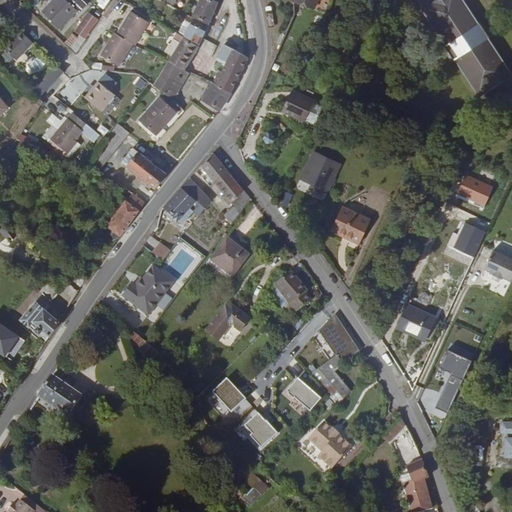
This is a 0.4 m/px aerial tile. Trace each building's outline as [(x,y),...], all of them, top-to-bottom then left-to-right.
[(87,4),(82,0),(75,0),(71,6),(64,0),(58,0),(45,16),(61,29),(68,21),(69,23),(74,16),(72,15),(77,10),(80,13),(87,4)] [(108,0),(95,0),(102,9),(111,2),(108,0)] [(117,0),(112,0),(102,15),(106,18),(117,0)] [(208,25),(217,4),(209,0),(200,0),(192,17),(208,25)] [(293,0),(292,3),(314,10),(317,0),(320,1),(320,0),(293,0)] [(415,0),(422,9),(421,10),(445,46),(444,47),(453,62),(455,61),(479,97),(511,76),(487,40),(489,39),(478,24),(477,25),(461,0),(415,0)] [(147,23),(130,12),(116,35),(114,34),(100,55),(117,65),(130,44),(132,46),(147,23)] [(74,35),(77,38),(82,41),(96,21),(88,15),(74,35)] [(177,34),(184,37),(190,24),(183,21),(177,34)] [(198,45),(201,39),(204,32),(190,24),(184,37),(198,45)] [(179,45),(184,37),(177,34),(176,34),(172,41),(179,45)] [(64,44),(76,55),(84,43),(82,41),(77,38),(75,40),(70,36),(64,44)] [(12,53),(13,55),(21,62),(23,64),(39,48),(26,37),(12,53)] [(168,63),(183,71),(195,50),(211,58),(217,47),(211,43),(201,39),(198,45),(184,37),(179,45),(171,58),(168,63)] [(179,45),(172,41),(165,53),(171,58),(179,45)] [(212,84),(230,93),(248,58),(223,45),(217,58),(226,63),(222,71),(221,73),(219,72),(214,81),(212,84)] [(13,55),(3,65),(11,73),(21,62),(13,55)] [(226,63),(217,58),(213,66),(222,71),(226,63)] [(153,87),(171,100),(171,101),(182,84),(177,81),(183,71),(168,63),(153,87)] [(29,90),(40,101),(66,73),(60,67),(41,87),(35,82),(29,90)] [(134,85),(142,89),(146,82),(138,77),(134,85)] [(112,92),(96,79),(80,100),(96,113),(112,92)] [(203,102),(219,111),(230,93),(212,84),(203,102)] [(303,121),(314,126),(322,109),(311,104),(313,101),(292,92),(282,113),(303,122),(303,121)] [(175,114),(159,99),(139,121),(156,135),(175,114)] [(175,110),(178,107),(171,101),(171,100),(168,103),(175,110)] [(89,122),(74,111),(52,140),(69,153),(79,141),(75,139),(89,122)] [(116,123),(82,166),(96,172),(127,132),(116,123)] [(268,133),(266,134),(263,139),(266,144),(271,144),(274,139),(271,134),(268,133)] [(121,162),(154,190),(166,175),(132,148),(121,162)] [(330,186),(334,178),(340,165),(313,153),(301,180),(312,185),(310,190),(320,194),(322,189),(327,192),(330,186)] [(212,154),(200,167),(213,183),(226,171),(212,154)] [(226,171),(213,183),(223,195),(228,200),(230,204),(243,192),(226,171)] [(189,179),(163,207),(174,218),(172,220),(176,224),(178,221),(190,209),(193,212),(198,217),(211,202),(189,179)] [(239,214),(250,200),(243,192),(230,204),(233,207),(239,214)] [(118,236),(119,237),(144,203),(132,194),(126,202),(125,201),(106,227),(107,228),(105,231),(104,233),(104,236),(105,238),(106,239),(108,240),(112,241),(115,240),(118,236)] [(233,207),(226,214),(233,222),(239,214),(233,207)] [(351,239),(350,241),(359,246),(370,221),(341,207),(331,229),(351,239)] [(190,209),(178,221),(182,225),(193,212),(190,209)] [(330,232),(350,241),(351,239),(331,229),(330,232)] [(248,256),(227,239),(210,261),(232,277),(248,256)] [(160,243),(153,253),(163,261),(170,252),(160,243)] [(511,279),(511,260),(492,251),(484,270),(492,274),(491,275),(502,280),(502,279),(510,283),(511,279)] [(122,296),(130,303),(156,269),(153,266),(142,280),(143,280),(137,288),(134,286),(131,284),(122,296)] [(156,269),(130,303),(143,312),(168,278),(156,269)] [(275,285),(269,293),(280,307),(287,301),(295,313),(299,311),(311,301),(305,294),(306,293),(290,273),(275,285)] [(140,278),(134,286),(137,288),(143,280),(142,280),(140,278)] [(168,278),(143,312),(147,316),(174,282),(168,278)] [(42,332),(48,337),(58,322),(44,310),(47,305),(39,298),(19,321),(27,328),(28,328),(39,336),(42,332)] [(249,320),(227,304),(205,333),(217,342),(228,328),(233,328),(239,332),(249,320)] [(440,321),(407,305),(396,329),(430,344),(440,321)] [(345,363),(361,349),(333,317),(317,331),(345,363)] [(0,323),(0,352),(12,361),(25,340),(0,323)] [(39,336),(45,342),(48,337),(42,332),(39,336)] [(449,373),(448,376),(464,383),(474,363),(447,351),(439,369),(449,373)] [(343,365),(336,356),(309,376),(317,385),(334,373),(343,365)] [(334,373),(317,385),(336,408),(350,392),(334,373)] [(38,397),(64,416),(67,418),(81,397),(51,377),(38,397)] [(235,419),(251,405),(227,378),(211,393),(235,419)] [(286,393),(311,413),(323,399),(298,378),(286,393)] [(38,397),(33,404),(58,421),(61,421),(64,416),(38,397)] [(258,412),(255,416),(251,412),(236,426),(260,451),(278,434),(258,412)] [(323,422),(307,440),(321,453),(317,457),(331,470),(352,448),(338,435),(338,434),(332,428),(331,429),(323,422)] [(501,435),(511,436),(511,423),(502,423),(499,425),(499,433),(501,435)] [(511,436),(501,435),(501,442),(504,442),(503,457),(500,457),(497,459),(497,466),(499,469),(511,469),(511,436)] [(425,511),(437,509),(422,461),(405,468),(408,475),(401,478),(410,511),(425,511)] [(245,477),(245,492),(265,491),(265,476),(245,477)] [(34,511),(44,511),(25,497),(21,502),(34,511)] [(34,511),(21,502),(16,508),(14,507),(9,511),(34,511)]
